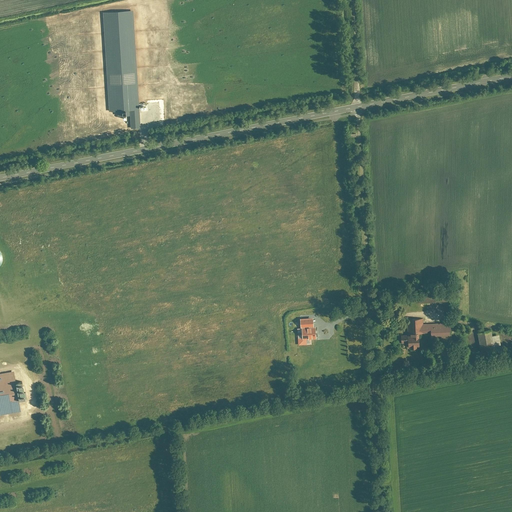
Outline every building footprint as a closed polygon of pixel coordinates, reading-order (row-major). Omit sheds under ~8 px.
[(138,112),(131,11),(104,13),(111,114),(138,112)] [(449,291),(417,293),(418,303),(450,301),(449,291)] [(313,318),(300,319),(300,328),(314,327),(313,318)] [(423,318),(407,319),(408,334),(418,333),(431,333),(430,323),(423,324),(423,318)] [(431,338),(451,336),(450,322),(430,323),(431,333),(431,338)] [(316,327),(302,328),(303,339),(316,339),(316,327)] [(490,330),(478,333),(482,350),(494,348),(491,337),(490,330)] [(417,347),(419,347),(418,333),(408,334),(409,335),(409,342),(409,348),(411,348),(411,349),(417,349),(417,347)] [(499,335),(491,337),(494,348),(501,347),(499,335)] [(13,370),(0,372),(0,414),(21,411),(13,370)]
